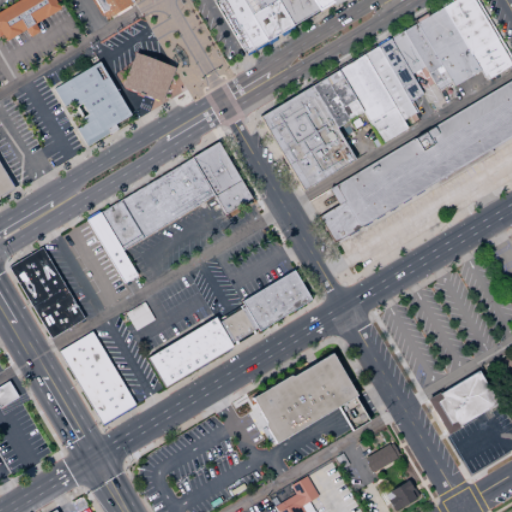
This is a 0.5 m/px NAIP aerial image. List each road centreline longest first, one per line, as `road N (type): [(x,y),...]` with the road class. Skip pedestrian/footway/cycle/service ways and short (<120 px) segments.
road 1 (residential): [(225,111),(463,510)]
road 2 (secondary): [(93,461),(298,338)]
road 3 (tertiary): [(225,111),(401,4)]
road 4 (tertiary): [(217,95),(43,200)]
road 5 (secondary): [(345,310),(511,210)]
road 6 (tertiary): [(93,461),(12,320)]
road 7 (tertiary): [(44,220),(167,147)]
road 8 (tertiary): [(375,0),(264,67)]
